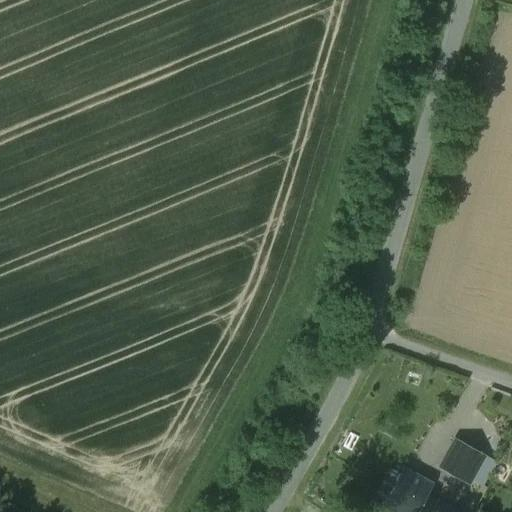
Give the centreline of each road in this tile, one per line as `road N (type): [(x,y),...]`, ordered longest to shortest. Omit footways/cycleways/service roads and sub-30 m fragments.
road 1 (residential): [(364,327),(462,0)]
road 2 (residential): [(263,511),(364,327)]
road 3 (unclassified): [(511,379),(364,327)]
